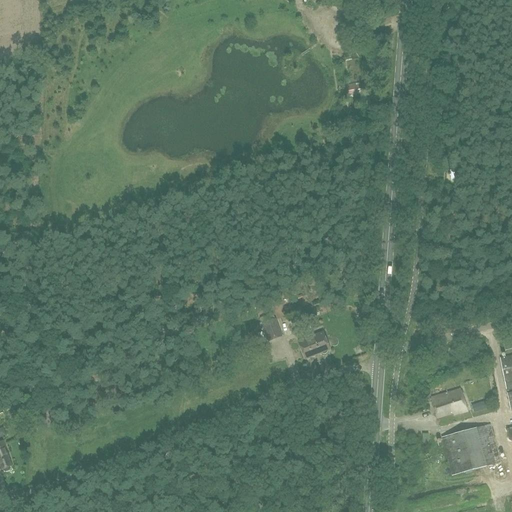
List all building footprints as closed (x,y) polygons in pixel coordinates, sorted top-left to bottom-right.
[(268,341),(281,336),(275,319),(273,313),(260,318),(262,324),(268,341)] [(326,353),(327,351),(328,349),(330,349),(323,332),(299,341),(305,358),(321,352),(323,353),(325,353),(326,353)] [(505,350),(511,348),(511,338),(503,340),(505,350)] [(333,352),(345,349),(343,340),(331,342),(333,352)] [(506,388),(511,387),(511,355),(500,358),(506,388)] [(454,415),(468,411),(462,389),(431,397),(437,418),(454,413),(454,415)] [(40,406),(30,406),(30,415),(39,415),(40,406)] [(452,475),(500,462),(490,424),(441,437),(452,475)] [(0,442),(0,464),(2,470),(3,469),(4,470),(5,471),(9,469),(10,468),(10,467),(11,466),(3,442),(0,442)]
